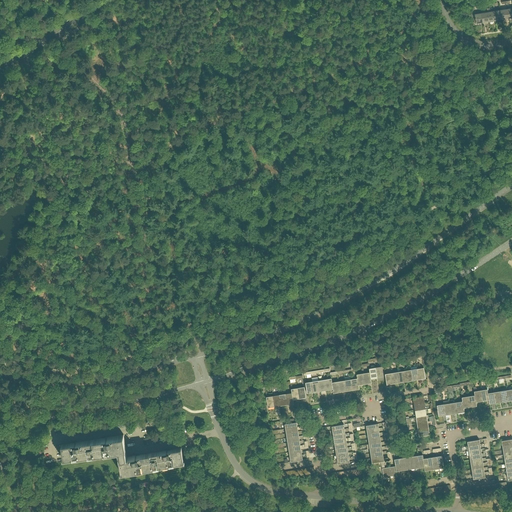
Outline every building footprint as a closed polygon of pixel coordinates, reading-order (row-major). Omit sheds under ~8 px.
[(495,20),(494,11),(490,11),(489,8),(487,8),(487,12),(489,21),(495,20)] [(502,19),(508,18),(507,9),(500,10),(502,19)] [(474,24),(482,22),(481,13),(474,14),(475,18),(473,18),(474,24)] [(420,363),(416,364),(417,368),(419,379),(425,378),(424,367),(420,368),(420,363)] [(375,367),(377,378),(384,377),(382,366),(375,367)] [(371,379),(377,378),(375,367),(369,368),(369,372),(370,372),(371,379)] [(412,380),(419,379),(417,368),(411,369),(412,380)] [(400,369),(398,369),(398,371),(399,382),(406,381),(404,370),(400,371),(400,369)] [(406,381),(412,380),(411,369),(404,370),(406,381)] [(393,383),(399,382),(398,371),(391,372),(393,383)] [(371,383),(371,379),(370,372),(369,372),(363,373),(365,384),(371,383)] [(387,384),(393,383),(391,372),(385,374),(387,384)] [(358,385),(359,385),(365,384),(363,373),(357,374),(357,378),(358,385)] [(332,382),(331,378),(325,379),(326,390),(333,389),(332,382)] [(359,389),(359,385),(358,385),(357,378),(351,379),(353,390),(359,389)] [(320,391),(326,390),(325,379),(318,380),(320,391)] [(346,391),(353,390),(351,379),(344,380),(346,391)] [(314,392),(320,391),(318,380),(312,381),(314,392)] [(340,392),(346,391),(344,380),(338,381),(340,392)] [(307,393),(314,392),(312,381),(305,382),(307,393)] [(333,393),(340,392),(338,381),(332,382),(333,389),(333,393)] [(298,388),(299,398),(306,397),(304,386),(298,388)] [(482,401),(480,390),(477,390),(477,389),(476,386),(473,387),(475,395),(476,402),(482,401)] [(293,399),(299,398),(298,388),(291,389),(292,392),(293,399)] [(488,393),(487,389),(480,390),(482,401),(489,400),(488,393)] [(502,402),(508,401),(507,390),(500,391),(502,402)] [(496,403),(502,402),(500,391),(494,392),(496,403)] [(294,403),(293,399),(292,392),(285,393),(287,404),(294,403)] [(281,405),(287,404),(285,393),(279,394),(281,405)] [(274,406),(281,405),(279,394),(273,395),(274,406)] [(268,407),(274,406),(273,395),(266,397),(268,407)] [(477,406),(476,402),(475,395),(468,396),(470,407),(477,406)] [(414,404),(424,402),(423,396),(413,397),(414,404)] [(464,408),(470,407),(468,396),(462,397),(462,401),(464,408)] [(464,412),(464,408),(462,401),(456,402),(458,413),(464,412)] [(415,410),(425,409),(424,402),(414,404),(415,410)] [(451,414),(458,413),(456,402),(450,403),(451,414)] [(445,415),(451,414),(450,403),(443,404),(445,415)] [(438,416),(445,415),(443,404),(437,405),(438,416)] [(416,417),(426,415),(425,409),(415,410),(416,417)] [(417,423),(427,421),(426,415),(416,417),(413,417),(414,420),(416,419),(417,423)] [(285,429),(297,427),(297,422),(294,422),(293,418),(286,420),(287,424),(285,424),(285,429)] [(418,429),(428,428),(427,421),(417,423),(418,429)] [(418,429),(415,430),(416,432),(418,432),(419,436),(430,434),(428,428),(418,429)] [(127,456),(125,448),(126,448),(124,434),(61,444),(64,458),(69,457),(69,458),(119,449),(121,458),(120,458),(122,471),(127,471),(178,463),(178,462),(183,461),(181,448),(127,456)] [(396,471),(396,466),(395,466),(389,467),(391,477),(390,476),(394,475),(394,477),(397,476),(396,471)] [(387,476),(387,478),(391,477),(389,467),(382,468),(384,478),(384,477),(387,476)]
